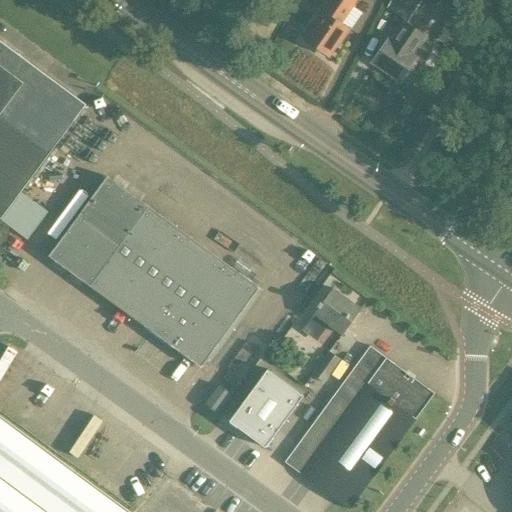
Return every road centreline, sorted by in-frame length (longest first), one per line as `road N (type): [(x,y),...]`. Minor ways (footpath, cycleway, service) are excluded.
road 1 (secondary): [(392,199),(104,0)]
road 2 (unclassified): [(281,511),(0,315)]
road 3 (tertiary): [(396,511),(464,423),(501,274)]
road 4 (unclassified): [(392,199),(503,0)]
road 5 (secondary): [(501,274),(392,199)]
